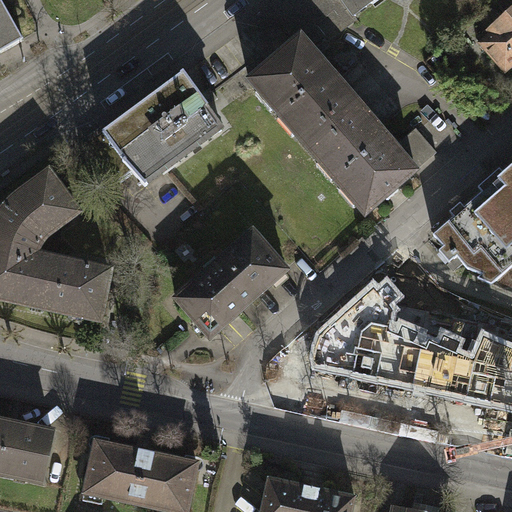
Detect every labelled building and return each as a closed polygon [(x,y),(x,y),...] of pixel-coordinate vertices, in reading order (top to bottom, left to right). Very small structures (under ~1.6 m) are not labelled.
[(273,0),(269,4),(239,31),(267,62),(298,36),(307,47),(353,16),(341,0),(273,0)] [(341,0),(353,16),(373,0),(341,0)] [(0,51),(20,41),(0,5),(0,51)] [(506,72),(511,66),(511,20),(507,15),(478,41),(506,72)] [(247,78),(304,148),(354,104),(307,47),(298,36),(267,62),(247,78)] [(96,136),(83,145),(114,181),(126,171),(141,186),(218,130),(202,109),(205,107),(180,73),(96,136)] [(393,147),(354,104),(304,148),(364,216),(414,172),(393,147)] [(414,128),(393,147),(414,172),(436,153),(414,128)] [(479,193),(432,236),(455,260),(460,256),(465,261),(464,266),(464,269),(483,276),(487,272),(496,282),(511,267),(511,166),(510,164),(501,173),(479,193)] [(0,299),(96,320),(109,274),(34,258),(38,244),(74,218),(47,171),(2,209),(0,212),(0,299)] [(176,300),(209,337),(284,271),(251,233),(176,300)] [(326,369),(431,391),(444,332),(410,325),(420,279),(382,271),(372,316),(339,309),(326,369)] [(511,349),(488,344),(475,397),(511,405),(511,349)] [(53,433),(0,421),(0,472),(43,482),(53,433)] [(96,442),(85,494),(171,511),(187,511),(197,464),(96,442)] [(352,511),(355,498),(269,479),(262,511),(352,511)]
